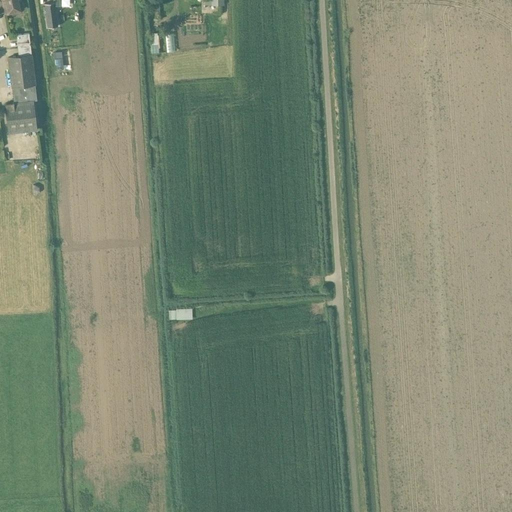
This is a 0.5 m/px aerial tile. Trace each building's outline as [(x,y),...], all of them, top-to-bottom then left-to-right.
[(0,0),(4,13),(23,9),(20,0),(0,0)] [(53,0),(53,2),(44,4),(48,28),(58,26),(55,6),(60,6),(59,0),(53,0)] [(156,32),(149,32),(152,52),(158,51),(156,32)] [(31,55),(18,56),(8,58),(13,102),(4,103),(8,133),(36,130),(32,101),(36,100),(34,84),(35,84),(31,55)] [(170,309),(171,320),(186,319),(185,308),(170,309)]
